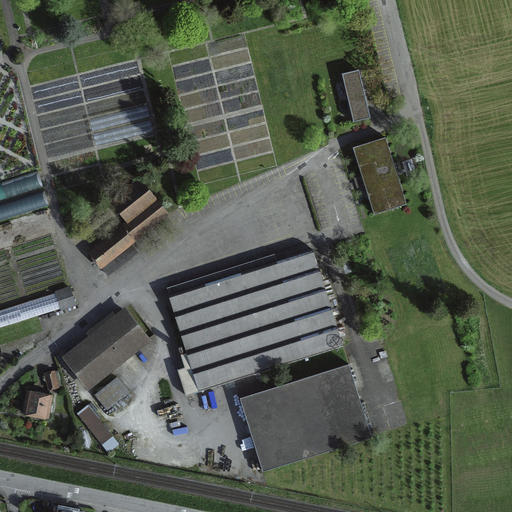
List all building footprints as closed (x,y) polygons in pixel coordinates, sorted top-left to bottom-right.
[(360,71),(341,76),(352,124),(372,119),(360,71)] [(407,206),(386,139),(352,150),(361,177),(354,179),(355,184),(357,189),(364,187),(374,217),(407,206)] [(0,200),(43,187),(38,170),(0,182),(0,200)] [(168,212),(142,180),(113,203),(139,235),(168,212)] [(0,204),(0,221),(49,206),(44,191),(0,204)] [(90,251),(101,265),(133,239),(122,226),(90,251)] [(102,270),(108,277),(138,253),(132,245),(102,270)] [(177,366),(185,394),(344,345),(313,247),(277,258),(275,251),(166,285),(186,350),(180,352),(184,364),(177,366)] [(55,293),(0,310),(0,329),(60,310),(61,312),(62,311),(63,314),(68,313),(67,309),(76,306),(70,287),(54,292),(55,293)] [(88,333),(62,354),(88,387),(152,337),(125,304),(115,311),(113,309),(86,330),(88,333)] [(349,360),(239,395),(263,469),(372,435),(349,360)] [(55,370),(45,372),(49,388),(59,385),(62,384),(59,370),(55,370)] [(119,376),(96,394),(107,408),(130,391),(119,376)] [(49,416),(53,395),(41,393),(28,390),(24,412),(49,416)] [(77,412),(108,451),(120,442),(88,403),(77,412)] [(94,511),(95,510),(54,502),(52,511),(94,511)]
